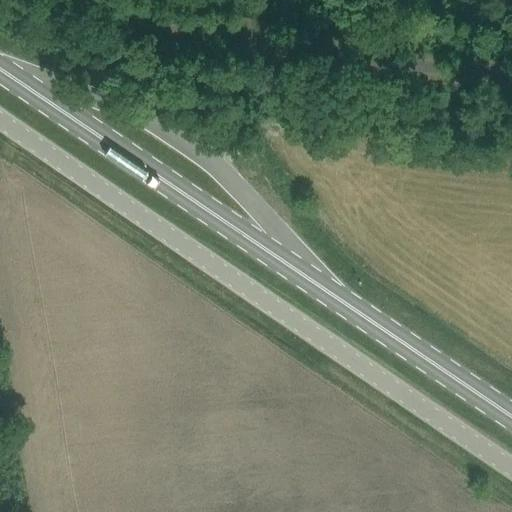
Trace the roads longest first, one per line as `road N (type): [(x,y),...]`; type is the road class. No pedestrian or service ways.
road 1 (unclassified): [(511,470),(0,121)]
road 2 (primary): [(511,418),(0,70)]
road 3 (unclassified): [(511,78),(306,44),(119,0)]
